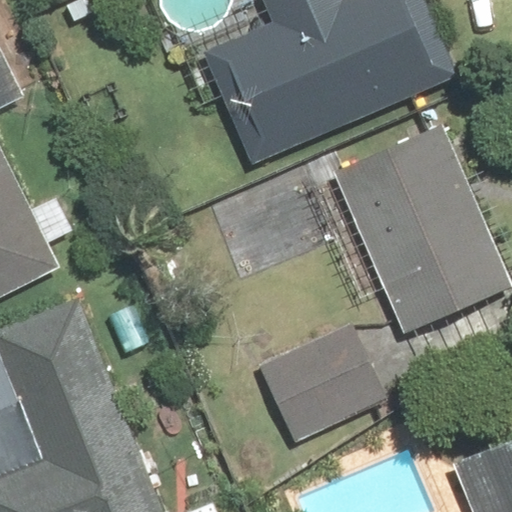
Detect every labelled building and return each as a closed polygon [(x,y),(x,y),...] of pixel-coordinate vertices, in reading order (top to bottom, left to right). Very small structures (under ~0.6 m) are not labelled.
[(261,166),(469,74),(436,0),(274,0),(282,18),(209,50),(261,166)] [(0,296),(68,264),(59,247),(86,234),(66,194),(40,207),(0,122),(0,111),(38,93),(0,12),(0,296)] [(409,333),(511,289),(511,253),(460,129),(319,188),(365,298),(389,288),(409,333)] [(202,511),(198,511),(172,511),(85,296),(0,329),(0,511),(202,511)] [(295,448),(400,402),(367,328),(263,373),(295,448)] [(511,511),(511,450),(462,470),(479,511),(511,511)]
